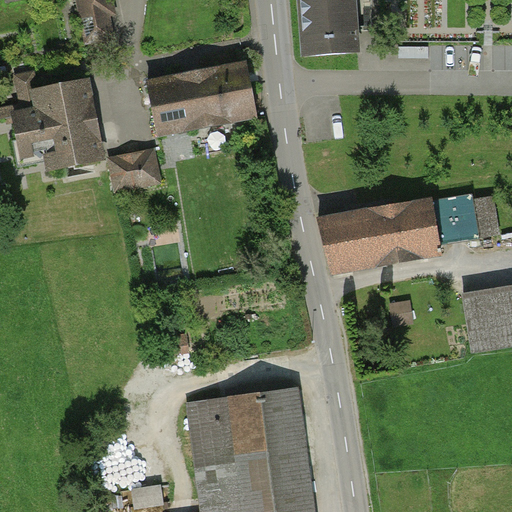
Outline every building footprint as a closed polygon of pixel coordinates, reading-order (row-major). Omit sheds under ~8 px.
[(113,13),(110,0),(79,0),(88,42),(111,37),(107,14),(113,13)] [(299,0),(305,63),(361,58),(356,0),(299,0)] [(246,65),(149,84),(160,136),(256,117),(246,65)] [(103,160),(87,81),(35,91),(39,112),(14,117),(22,156),(48,151),(52,170),(103,160)] [(154,152),(111,160),(117,191),(160,183),(154,152)] [(472,197),(318,222),(332,271),(439,254),(438,245),(478,238),(472,197)] [(511,293),(463,301),(471,352),(511,345),(511,293)] [(310,511),(294,394),(192,408),(206,511),(310,511)] [(164,482),(137,487),(140,506),(168,501),(164,482)]
